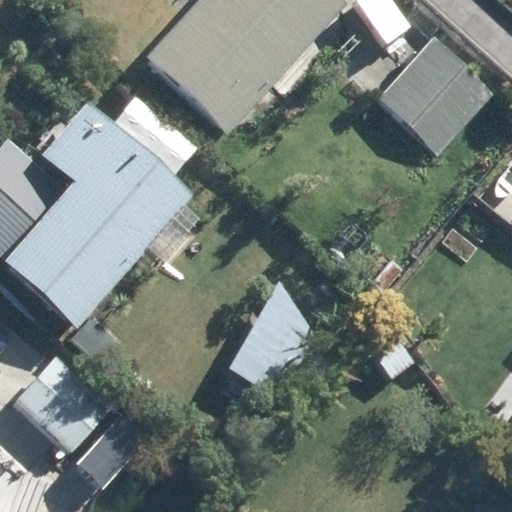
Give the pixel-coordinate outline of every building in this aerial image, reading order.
[(338,0),(199,0),(145,59),(226,134),(345,6),(338,0)] [(431,40),(378,102),(439,156),(494,96),(431,40)] [(39,158),(71,186),(0,265),(0,267),(74,333),(135,264),(170,295),(228,231),(85,105),(39,158)] [(359,230),(334,256),(352,273),(378,247),(359,230)] [(332,266),(305,297),(347,333),(374,301),(332,266)] [(278,351),(250,385),(272,404),(300,371),(278,351)] [(12,404),(67,457),(109,413),(53,361),(12,404)] [(102,425),(59,468),(84,492),(127,449),(102,425)]
